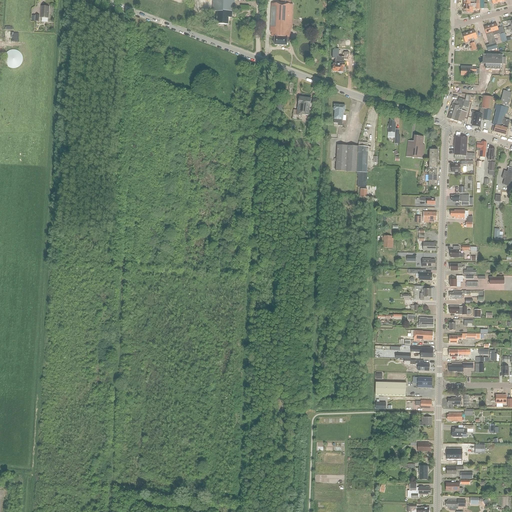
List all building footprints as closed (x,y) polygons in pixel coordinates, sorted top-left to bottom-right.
[(217,25),(224,25),(228,25),(228,18),(232,18),(232,12),(233,12),(233,8),(234,8),(234,0),(213,0),(213,11),(218,11),(217,25)] [(291,30),(292,5),(290,5),(280,4),(272,4),(270,32),(272,32),(271,37),(274,37),(274,45),(286,46),(286,43),(289,43),(290,30),(291,30)] [(470,8),(470,4),(463,4),(463,10),(463,13),(472,13),(473,8),(470,8)] [(48,7),(48,6),(45,6),(45,7),(41,7),(40,18),(48,18),(49,7),(48,7)] [(496,45),(498,44),(496,37),(494,38),(493,36),(499,34),(496,24),(490,26),(496,45)] [(496,45),(490,26),(484,28),(489,45),(486,46),(488,52),(497,49),(496,45)] [(474,31),(468,33),(471,39),(474,38),(475,40),(477,39),(474,31)] [(468,33),(462,35),(465,43),(467,42),(467,41),(471,39),(468,33)] [(4,59),(4,60),(5,62),(5,63),(6,64),(7,66),(8,67),(9,68),(10,68),(12,69),(13,69),(15,69),(16,69),(18,68),(19,67),(20,66),(21,65),(22,64),(23,63),(23,61),(23,60),(23,58),(23,57),(22,55),(21,54),(20,53),(19,52),(18,51),(17,50),(15,50),(14,50),(12,50),(11,51),(9,51),(8,52),(7,53),(6,54),(5,56),(5,57),(4,59)] [(348,59),(348,52),(344,52),(344,57),(337,57),(337,60),(335,60),(335,64),(333,64),(333,67),(333,71),(333,72),(338,72),(338,73),(339,73),(339,74),(341,74),(342,73),(343,73),(343,72),(345,72),(346,72),(346,68),(345,68),(344,67),(345,64),(344,64),(344,59),(348,59)] [(505,64),(506,58),(502,58),(503,55),(483,54),(482,62),(480,64),(486,65),(486,69),(500,70),(501,65),(502,65),(502,64),(505,64)] [(472,68),(461,67),(461,76),(470,76),(470,75),(476,75),(476,69),(472,69),(472,68)] [(507,108),(511,93),(503,91),(500,104),(496,103),(494,110),(496,110),(493,125),(493,126),(492,132),(506,136),(510,121),(506,120),(506,119),(504,119),(505,114),(507,115),(508,108),(507,108)] [(490,122),(493,98),(482,96),(480,108),(483,108),(482,115),(481,119),(483,119),(483,121),(490,122)] [(294,110),(293,115),(297,116),(301,116),(301,115),(302,115),(308,116),(309,107),(310,107),(311,107),(311,106),(311,105),(310,104),(311,98),(299,97),(298,105),(297,110),(294,110)] [(465,101),(465,100),(460,98),(459,102),(455,101),(454,103),(448,119),(458,122),(462,111),(463,107),(468,108),(470,102),(465,101)] [(345,106),(334,105),(334,110),(335,110),(334,119),(334,123),(339,124),(338,126),(342,126),(344,111),(345,111),(345,106)] [(462,111),(458,122),(462,123),(462,122),(464,122),(467,113),(462,111)] [(481,119),(482,115),(473,114),(472,121),(473,121),(472,126),(480,128),(481,119)] [(388,138),(395,138),(395,144),(400,144),(400,136),(399,136),(399,130),(396,130),(396,124),(394,124),(395,121),(393,121),(393,120),(390,120),(390,126),(388,126),(388,133),(388,138)] [(424,137),(415,136),(414,142),(408,141),(407,157),(423,159),(424,145),(423,145),(424,137)] [(466,153),(467,138),(455,137),(454,155),(455,155),(454,159),(465,160),(465,159),(474,160),(475,154),(466,153)] [(360,182),(367,182),(368,152),(371,152),(371,147),(368,147),(368,143),(359,143),(359,147),(358,147),(356,172),(360,172),(360,182)] [(334,159),(334,162),(336,162),(336,171),(356,172),(358,147),(337,146),(336,159),(334,159)] [(429,150),(428,181),(437,181),(438,150),(429,150)] [(511,162),(510,162),(507,172),(504,171),(502,179),(504,179),(503,185),(511,187),(511,183),(511,162)] [(460,164),(452,164),(451,172),(460,173),(460,172),(463,172),(463,164),(460,164)] [(461,202),(461,206),(469,206),(469,195),(454,195),(454,196),(451,196),(451,201),(454,201),(454,202),(461,202)] [(420,200),(427,201),(427,205),(435,205),(435,199),(432,199),(432,198),(427,198),(427,197),(420,197),(420,200)] [(467,217),(468,211),(465,211),(455,211),(455,212),(451,212),(451,217),(456,217),(456,218),(467,218),(467,223),(466,223),(466,228),(472,228),(473,217),(467,217)] [(435,221),(436,221),(437,212),(423,212),(423,223),(435,223),(435,221)] [(382,238),(382,248),(393,248),(394,238),(392,238),(392,236),(384,236),(384,238),(382,238)] [(423,251),(436,251),(436,243),(423,243),(423,251)] [(459,247),(453,247),(453,250),(450,250),(450,258),(459,258),(464,258),(464,254),(459,254),(459,247)] [(423,259),(423,268),(429,268),(429,267),(435,268),(435,260),(431,260),(431,259),(423,259)] [(420,280),(431,281),(432,273),(426,273),(426,270),(410,270),(410,274),(416,274),(416,277),(420,277),(420,280)] [(456,280),(450,280),(450,287),(457,287),(457,282),(463,282),(463,276),(457,276),(456,280)] [(424,297),(431,297),(431,290),(429,289),(429,286),(414,286),(414,289),(421,290),(421,293),(422,293),(424,294),(424,297)] [(449,309),(449,311),(450,311),(450,313),(455,314),(455,315),(467,315),(467,307),(462,307),(459,307),(455,307),(450,307),(450,308),(449,309)] [(417,323),(417,326),(417,328),(427,328),(427,327),(433,327),(433,319),(427,319),(427,318),(420,318),(419,324),(417,323)] [(456,331),(456,326),(456,324),(459,324),(459,320),(453,320),(453,323),(450,323),(449,331),(456,331)] [(420,340),(433,341),(433,332),(423,332),(423,331),(411,331),(408,331),(408,334),(411,334),(411,337),(414,337),(414,341),(420,342),(420,340)] [(431,348),(421,348),(421,352),(421,357),(432,358),(433,350),(431,350),(431,348)] [(418,371),(429,372),(429,364),(423,364),(423,361),(410,360),(410,362),(404,361),(404,364),(418,365),(418,371)] [(463,363),(463,364),(452,365),(452,366),(449,366),(449,370),(450,370),(450,371),(453,371),(453,372),(463,372),(463,368),(472,367),(472,362),(463,363)] [(430,387),(432,387),(432,378),(418,378),(418,388),(430,388),(430,387)] [(406,397),(406,382),(376,381),(375,396),(406,397)] [(506,395),(496,395),(496,404),(506,404),(506,395)] [(430,407),(431,407),(432,401),(421,401),(421,402),(415,401),(415,406),(421,406),(421,408),(430,409),(430,407)] [(453,421),(453,422),(462,422),(462,421),(463,421),(464,420),(464,418),(463,418),(462,418),(462,413),(449,413),(449,415),(447,415),(447,420),(449,420),(449,421),(453,421)] [(419,426),(431,426),(432,418),(422,418),(422,422),(419,422),(419,426)] [(463,429),(452,429),(452,437),(467,437),(467,429),(474,429),(474,426),(463,426),(463,429)] [(410,446),(417,446),(417,452),(429,452),(429,450),(431,450),(431,445),(429,445),(429,443),(417,443),(417,440),(411,440),(410,446)] [(475,445),(475,454),(485,454),(485,445),(475,445)] [(462,449),(449,449),(449,451),(447,451),(447,459),(449,459),(449,461),(462,461),(462,449)] [(419,480),(428,480),(428,466),(419,466),(419,480)] [(452,475),(453,476),(455,475),(456,475),(456,470),(463,470),(463,467),(456,467),(456,468),(452,468),(447,468),(447,474),(452,474),(452,475)] [(431,494),(431,489),(429,489),(429,487),(426,487),(419,487),(419,488),(417,488),(417,484),(410,484),(410,491),(412,491),(412,498),(418,498),(418,497),(419,497),(419,495),(429,495),(429,494),(431,494)] [(459,489),(459,484),(446,484),(446,491),(459,491),(459,493),(463,493),(463,489),(459,489)] [(448,507),(448,509),(450,509),(450,511),(456,511),(456,509),(458,509),(458,507),(460,507),(460,505),(465,505),(465,498),(460,498),(460,501),(448,500),(447,502),(446,502),(446,507),(448,507)]
